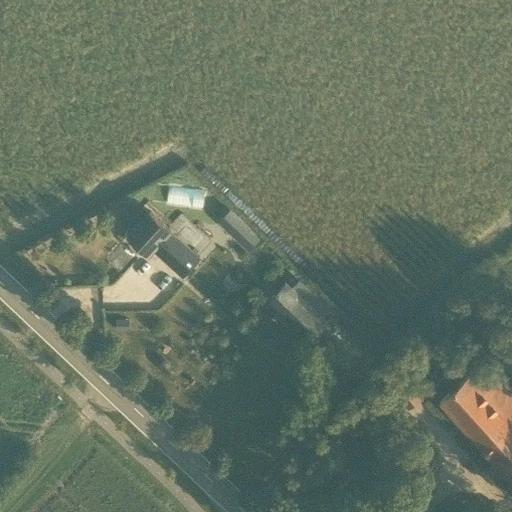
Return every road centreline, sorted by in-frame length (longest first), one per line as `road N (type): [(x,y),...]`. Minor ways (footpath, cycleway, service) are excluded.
road 1 (secondary): [(232,511),(0,292)]
road 2 (track): [(0,493),(98,387)]
